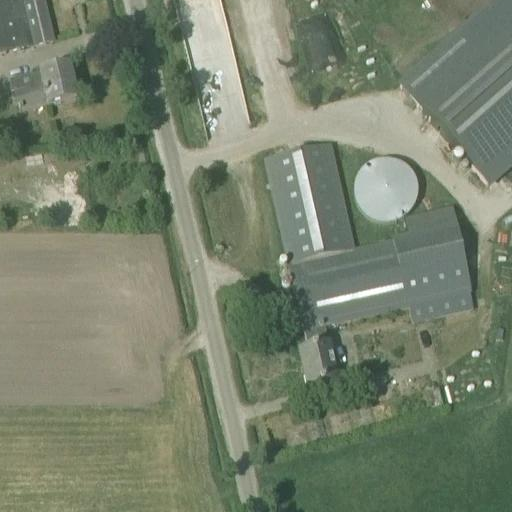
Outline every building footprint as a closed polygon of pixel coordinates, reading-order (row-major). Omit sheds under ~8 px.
[(0,0),(0,56),(53,44),(42,0),(0,0)] [(268,0),(238,0),(260,87),(242,91),(250,123),(296,112),(268,0)] [(486,188),(511,165),(511,0),(499,0),(399,89),(486,188)] [(67,69),(39,76),(42,90),(19,95),(24,114),(46,108),(46,109),(48,109),(53,131),(79,125),(74,103),(75,102),(71,83),(75,82),(72,68),(68,69),(67,69)] [(287,268),(288,267),(287,265),(352,250),(329,149),(264,163),(287,268)] [(398,222),(401,220),(400,220),(402,219),(404,217),(406,215),(408,213),(410,210),(411,208),(412,205),(413,202),(414,200),(414,197),(414,194),(414,191),(414,188),(413,186),(412,183),(411,180),(410,178),(408,175),(407,173),(405,171),(403,169),(401,167),(398,166),(396,165),(393,164),(390,163),(388,162),(385,162),(382,162),(379,162),(376,162),(374,163),(371,164),(368,165),(366,166),(363,167),(361,169),(359,171),(357,173),(356,175),(354,178),(353,180),(352,183),(351,186),(350,188),(350,191),(350,194),(350,197),(350,200),(351,202),(352,205),(353,208),(354,210),(356,212),(357,215),(359,217),(361,219),(363,220),(366,222),(368,223),(371,224),(374,225),(376,226),(379,226),(382,226),(385,226),(388,226),(390,225),(393,224),(396,223),(398,222)] [(287,265),(288,267),(302,334),(303,334),(307,351),(298,353),(306,390),(336,384),(323,329),(407,311),(410,325),(470,311),(449,208),(402,219),(400,220),(401,220),(405,238),(352,250),(287,265)]
